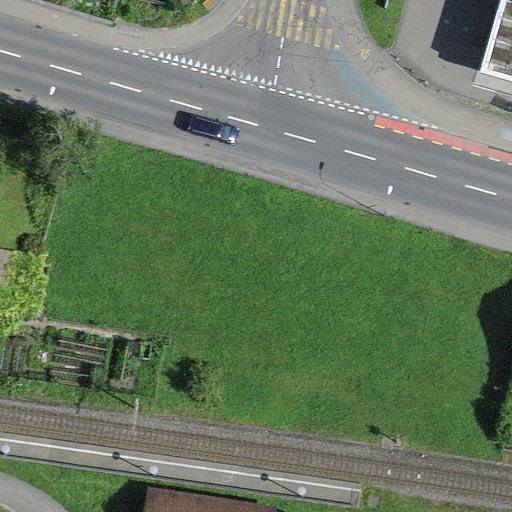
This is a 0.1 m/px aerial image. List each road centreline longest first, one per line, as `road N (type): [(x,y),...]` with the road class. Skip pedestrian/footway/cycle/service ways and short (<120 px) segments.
road 1 (primary): [(265,128),(0,50)]
road 2 (primary): [(511,199),(265,128)]
road 3 (residential): [(265,128),(289,0)]
